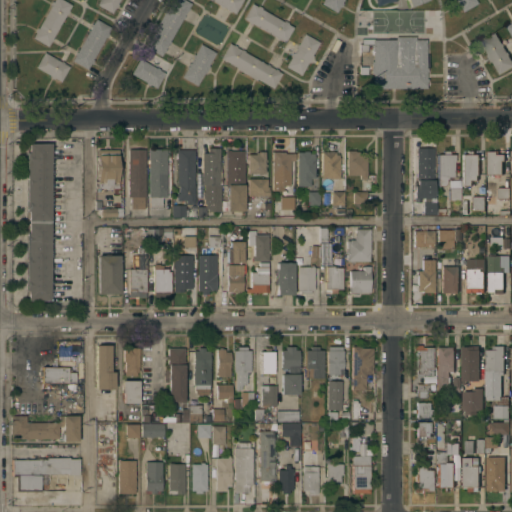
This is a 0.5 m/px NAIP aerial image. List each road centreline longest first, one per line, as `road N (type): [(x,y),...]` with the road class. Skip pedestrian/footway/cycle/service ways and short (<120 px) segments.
road 1 (residential): [(0,326),(511,324)]
road 2 (tertiary): [(0,120),(511,120)]
road 3 (residential): [(396,121),(394,511)]
road 4 (residential): [(100,121),(107,78),(150,0)]
